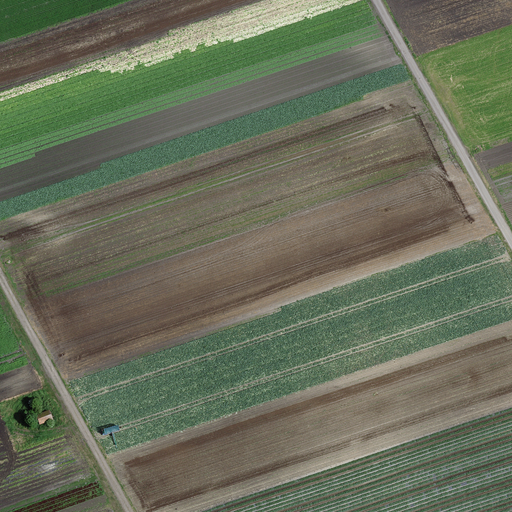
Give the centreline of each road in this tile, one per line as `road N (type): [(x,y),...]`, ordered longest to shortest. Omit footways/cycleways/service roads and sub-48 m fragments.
road 1 (track): [(141,511),(0,247)]
road 2 (track): [(376,0),(511,243)]
